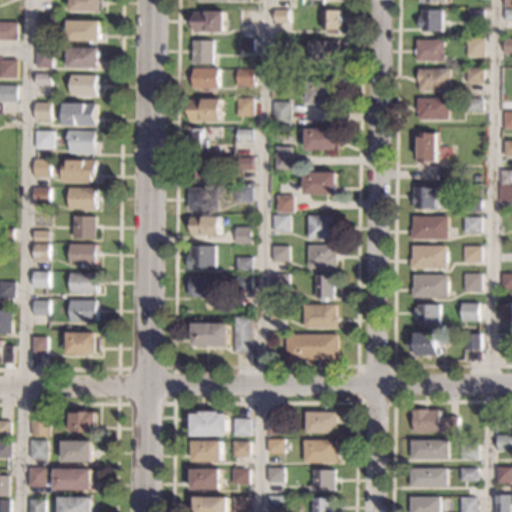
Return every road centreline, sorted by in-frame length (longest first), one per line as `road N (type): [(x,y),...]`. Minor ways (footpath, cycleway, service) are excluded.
road 1 (tertiary): [(142,511),(152,0)]
road 2 (residential): [(375,511),(384,0)]
road 3 (residential): [(511,381),(0,387)]
